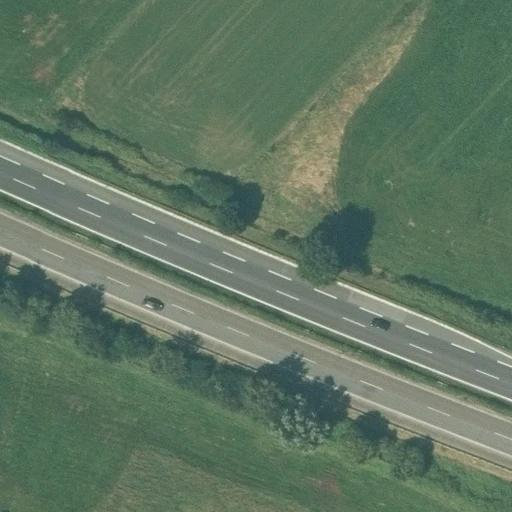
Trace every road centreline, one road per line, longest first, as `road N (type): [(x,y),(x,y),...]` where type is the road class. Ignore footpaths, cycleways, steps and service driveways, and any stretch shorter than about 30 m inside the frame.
road 1 (motorway): [(0,242),(352,396),(511,456)]
road 2 (motorway): [(511,384),(0,171)]
